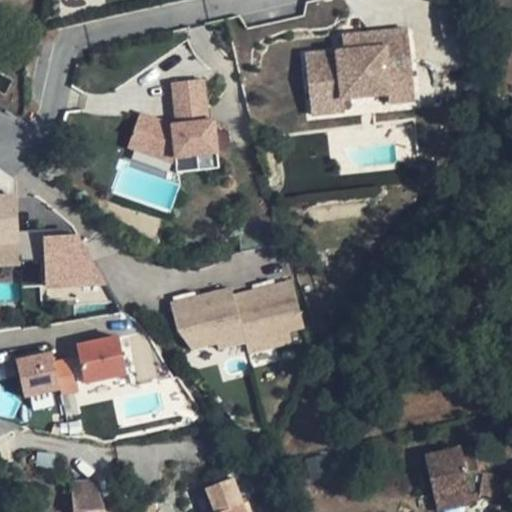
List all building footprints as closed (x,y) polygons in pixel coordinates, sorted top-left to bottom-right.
[(414,102),(408,26),(342,32),(343,47),(304,50),(309,117),(350,113),(349,97),(389,94),(389,105),(414,102)] [(135,160),(216,152),(208,77),(169,81),(173,115),(131,120),(135,160)] [(348,100),(350,112),(387,108),(386,96),(348,100)] [(20,234),(17,192),(0,193),(0,264),(42,262),(44,288),(92,285),(89,230),(20,234)] [(289,331),(304,327),(291,274),(172,303),(184,355),(245,340),(249,353),(292,343),(289,331)] [(76,342),(85,385),(128,376),(119,333),(76,342)] [(17,358),(21,396),(79,391),(76,353),(17,358)] [(463,455),(462,449),(425,456),(433,492),(435,502),(470,493),(473,500),(481,498),(482,494),(497,497),(501,476),(479,472),(475,457),(474,451),(463,455)] [(503,462),(475,457),(479,472),(501,476),(503,462)] [(70,482),(72,511),(105,511),(105,506),(95,479),(70,482)] [(243,504),(233,479),(207,488),(215,511),(251,511),(248,502),(243,504)]
